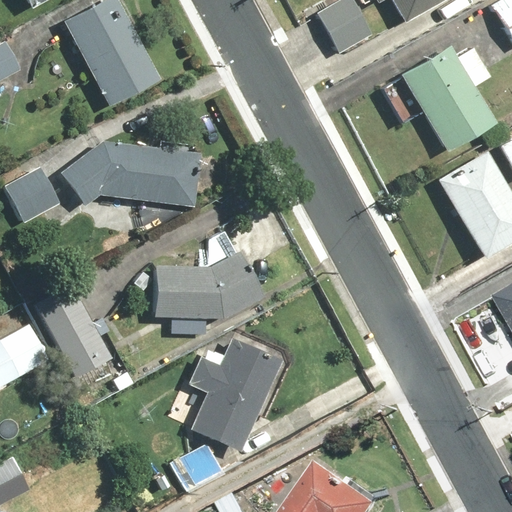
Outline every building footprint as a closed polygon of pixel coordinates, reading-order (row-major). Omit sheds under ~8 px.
[(25,0),(29,8),(45,0),(25,0)] [(114,0),(100,0),(60,22),(106,106),(157,78),(114,0)] [(352,0),(336,0),(314,12),(337,55),(372,37),(352,0)] [(365,0),(366,2),(368,0),(372,0),(375,5),(382,0),(388,0),(402,23),(442,0),(365,0)] [(511,0),(499,0),(489,6),(511,46),(511,0)] [(0,80),(18,70),(1,40),(0,41),(0,80)] [(447,45),(398,75),(445,154),(493,125),(471,87),(490,76),(472,47),(455,58),(447,45)] [(511,137),(497,145),(511,174),(511,137)] [(96,142),(56,174),(83,208),(96,197),(191,207),(196,152),(96,142)] [(511,199),(483,150),(434,178),(480,257),(511,238),(511,199)] [(39,168),(1,188),(20,223),(58,202),(39,168)] [(205,269),(151,265),(151,319),(167,320),(167,334),(207,334),(207,320),(218,321),(260,298),(236,253),(205,269)] [(511,291),(500,298),(511,320),(511,291)] [(72,294),(37,314),(75,379),(109,359),(72,294)] [(217,367),(198,358),(185,383),(205,393),(187,430),(235,454),(279,364),(230,340),(217,367)] [(0,372),(12,366),(0,343),(0,372)] [(206,444),(166,462),(181,494),(220,476),(206,444)] [(11,458),(0,463),(0,502),(27,488),(11,458)] [(383,511),(386,509),(323,463),(287,511),(383,511)]
